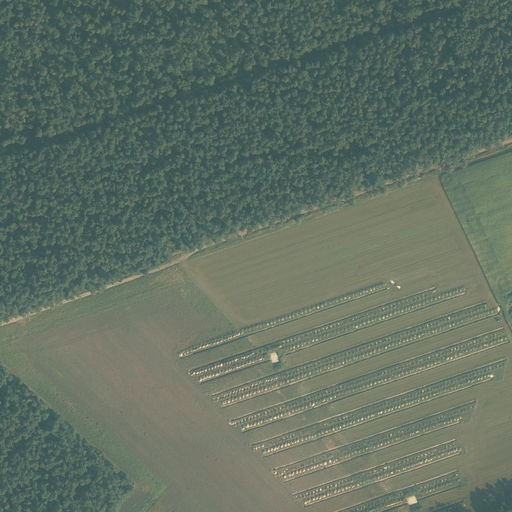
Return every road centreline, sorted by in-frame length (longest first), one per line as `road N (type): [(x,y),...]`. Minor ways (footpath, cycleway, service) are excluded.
road 1 (track): [(460,0),(0,151)]
road 2 (track): [(511,140),(211,242)]
road 3 (track): [(0,324),(196,248)]
road 4 (track): [(0,184),(86,295)]
